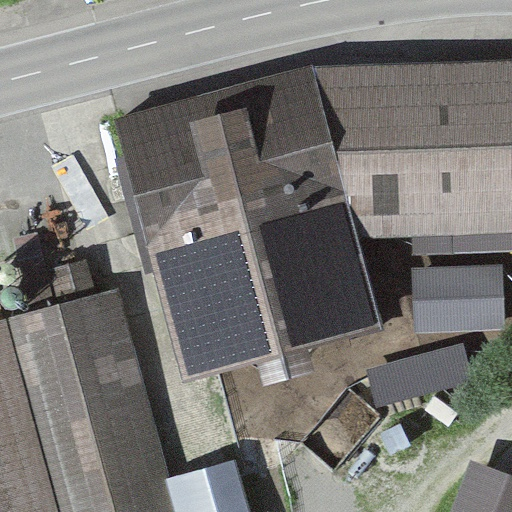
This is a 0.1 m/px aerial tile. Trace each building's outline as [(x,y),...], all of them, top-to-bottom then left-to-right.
[(344,238),(511,227),(511,68),(303,73),(344,238)] [(303,73),(108,122),(174,384),(369,335),(344,238),(303,73)] [(511,256),(420,256),(420,333),(511,333),(511,256)] [(114,299),(0,329),(0,511),(235,511),(224,470),(165,486),(114,299)] [(478,391),(476,349),(376,355),(379,398),(478,391)] [(511,511),(511,483),(473,468),(455,511),(511,511)]
